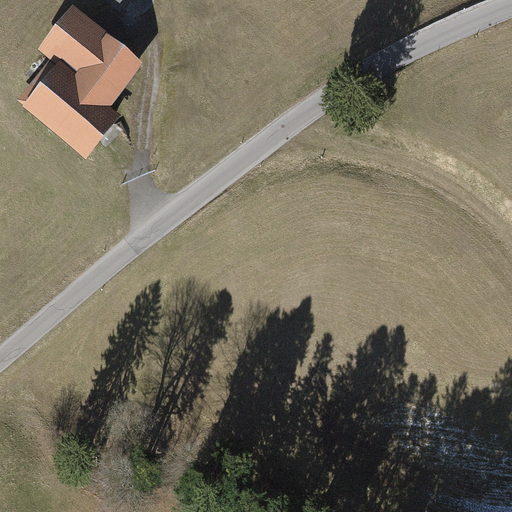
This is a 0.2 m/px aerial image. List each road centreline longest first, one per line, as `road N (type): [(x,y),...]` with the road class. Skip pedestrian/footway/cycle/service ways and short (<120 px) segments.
road 1 (unclassified): [(511,5),(368,71),(316,104),(0,360)]
road 2 (track): [(277,133),(406,161),(473,198),(511,236)]
